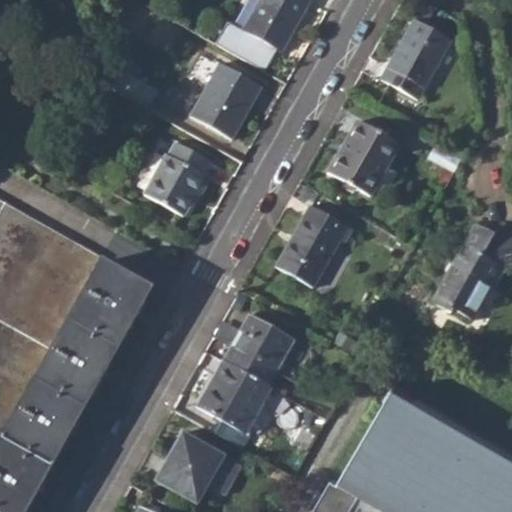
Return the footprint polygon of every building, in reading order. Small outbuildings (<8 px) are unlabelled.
[(263,0),(245,33),(283,55),(313,3),(308,1),(308,0),(263,0)] [(383,84),(419,104),(454,44),(418,24),(383,84)] [(164,83),(131,64),(117,91),(149,109),(164,83)] [(192,117),(234,141),(265,89),(222,65),(192,117)] [(329,179),(371,202),(373,198),(387,174),(400,149),(359,126),(329,179)] [(184,216),(192,202),(206,178),(204,177),(212,163),(177,144),(170,157),(167,156),(145,195),(184,216)] [(463,164),(437,149),(430,162),(456,177),(463,164)] [(398,180),(387,174),(373,198),(384,204),(398,180)] [(211,180),(206,178),(192,202),(197,205),(211,180)] [(0,363),(21,358),(30,334),(34,335),(52,285),(66,282),(84,232),(0,201),(0,363)] [(275,273),(314,295),(342,248),(345,250),(353,236),(311,212),(275,273)] [(455,313),(475,323),(493,290),(504,272),(511,269),(511,236),(493,241),(497,235),(480,226),(436,307),(453,316),(455,313)] [(0,511),(25,511),(31,501),(42,482),(66,440),(99,380),(106,367),(132,321),(140,308),(151,288),(102,260),(2,438),(0,442),(0,511)] [(267,388),(268,389),(294,341),(250,316),(223,363),(267,388)] [(241,433),(267,388),(223,363),(198,408),(222,422),(215,436),(240,450),(247,436),(241,433)] [(511,511),(511,449),(399,383),(334,491),(328,487),(313,511),(511,511)] [(155,483),(197,507),(207,488),(225,498),(241,469),(183,435),(155,483)]
